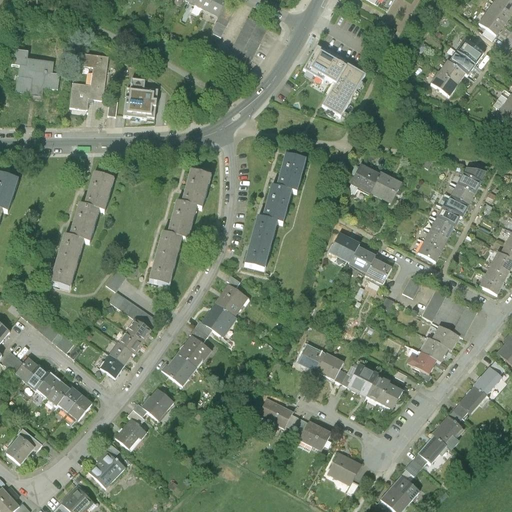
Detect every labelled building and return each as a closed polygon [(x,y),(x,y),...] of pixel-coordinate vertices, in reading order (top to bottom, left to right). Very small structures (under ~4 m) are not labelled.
[(201,11),(203,9),(207,0),(187,0),(187,1),(195,5),(194,8),(201,11)] [(227,0),(226,0),(207,0),(203,9),(211,13),(210,16),(217,20),(227,2),(227,0)] [(496,0),(494,3),(511,16),(511,14),(511,0),(496,0)] [(227,2),(217,20),(210,34),(221,39),(237,7),(227,2)] [(494,3),(486,14),(503,26),(511,16),(494,3)] [(495,37),(503,26),(486,14),(478,24),(495,37)] [(268,29),(247,19),(223,67),(244,77),(268,29)] [(464,42),(457,53),(475,66),(483,55),(464,42)] [(56,91),(57,60),(33,59),(33,51),(15,50),(15,65),(22,65),(21,89),(32,89),(32,95),(44,95),(44,86),(51,87),(51,91),(56,91)] [(304,71),(335,88),(346,69),(314,52),(304,71)] [(467,77),(475,66),(457,53),(449,64),(465,75),(467,77)] [(108,60),(85,57),(83,69),(92,70),(89,88),(73,86),(69,110),(87,112),(89,101),(103,103),(108,60)] [(447,63),(439,74),(457,86),(465,75),(449,64),(447,63)] [(343,121),(365,80),(346,69),(335,88),(323,110),(343,121)] [(449,98),(457,86),(439,74),(431,85),(449,98)] [(126,99),(123,118),(146,121),(147,120),(154,121),(158,93),(144,91),(145,83),(131,82),(129,100),(126,99)] [(117,105),(109,103),(107,118),(115,119),(117,105)] [(511,130),(511,129),(511,113),(504,107),(496,118),(511,130)] [(305,165),(284,160),(275,193),(291,197),(296,198),(305,165)] [(360,168),(349,187),(368,197),(369,196),(379,178),(360,168)] [(465,171),(456,187),(473,196),(484,175),(465,171)] [(210,180),(190,174),(181,206),(196,210),(201,212),(210,180)] [(380,176),(379,178),(369,196),(389,207),(400,187),(380,176)] [(0,177),(0,213),(2,214),(7,216),(18,184),(0,177)] [(113,182),(94,177),(85,209),(99,213),(104,214),(113,182)] [(467,208),(473,196),(456,187),(450,199),(467,208)] [(282,230),(291,197),(275,193),(270,191),(261,224),(276,228),(282,230)] [(461,220),(467,208),(450,199),(443,210),(459,219),(461,220)] [(187,243),(196,210),(181,206),(176,205),(167,238),(181,242),(187,243)] [(89,245),(99,213),(85,209),(79,207),(70,240),(84,244),(89,245)] [(442,210),(436,221),(453,230),(459,219),(443,210),(442,210)] [(447,242),(453,230),(436,221),(429,232),(447,242)] [(263,275),(276,228),(261,224),(256,222),(243,270),(263,275)] [(440,253),(447,242),(429,232),(423,244),(440,253)] [(168,290),(181,242),(167,238),(162,237),(149,285),(168,290)] [(339,237),(328,256),(347,267),(357,250),(358,248),(339,237)] [(70,291),(84,244),(70,240),(64,238),(51,286),(70,291)] [(434,265),(440,253),(423,244),(417,255),(434,265)] [(511,248),(506,245),(500,256),(511,261),(511,248)] [(374,259),(357,250),(347,267),(365,277),(373,262),(374,259)] [(497,254),(491,266),(508,275),(511,268),(511,261),(500,256),(497,254)] [(390,272),(373,262),(365,277),(363,279),(381,289),(390,272)] [(491,266),(485,277),(502,287),(508,275),(491,266)] [(116,272),(106,287),(116,293),(126,279),(116,272)] [(496,298),(502,287),(485,277),(478,289),(496,298)] [(230,287),(229,289),(234,293),(239,287),(229,280),(226,285),(230,287)] [(421,286),(411,280),(402,296),(412,302),(421,286)] [(228,288),(214,307),(234,320),(247,302),(234,293),(229,289),(228,288)] [(109,303),(136,322),(150,332),(157,322),(116,293),(109,303)] [(445,299),(435,293),(421,319),(431,325),(445,299)] [(235,322),(234,320),(214,307),(201,326),(212,333),(222,341),(235,322)] [(27,310),(20,317),(66,355),(74,346),(35,314),(27,310)] [(466,310),(452,336),(458,340),(462,342),(476,316),(466,310)] [(136,322),(128,334),(143,345),(151,333),(150,332),(136,322)] [(190,337),(192,338),(202,347),(212,333),(201,326),(199,324),(190,337)] [(0,345),(9,334),(0,326),(0,345)] [(438,329),(430,343),(448,353),(450,354),(458,340),(452,336),(438,329)] [(134,357),(143,345),(128,334),(119,346),(132,355),(134,357)] [(511,367),(511,336),(504,344),(506,346),(497,356),(511,368),(511,367)] [(192,338),(178,356),(196,370),(210,353),(202,347),(192,338)] [(428,341),(420,355),(435,364),(439,366),(444,356),(446,357),(448,353),(430,343),(428,341)] [(118,345),(109,357),(124,367),(132,355),(119,346),(118,345)] [(68,357),(73,361),(81,352),(76,348),(68,357)] [(323,360),(306,351),(297,366),(314,376),(315,373),(323,360)] [(11,354),(2,365),(12,372),(13,371),(17,374),(24,365),(11,354)] [(410,358),(406,366),(427,378),(435,364),(420,355),(416,362),(410,358)] [(166,365),(161,372),(181,388),(196,370),(178,356),(168,367),(166,365)] [(325,356),(323,360),(315,373),(333,383),(334,383),(339,372),(343,366),(325,356)] [(115,380),(124,367),(109,357),(100,370),(115,380)] [(16,375),(25,382),(37,368),(28,361),(24,365),(17,374),(16,375)] [(504,373),(495,365),(488,372),(497,380),(504,373)] [(48,377),(37,368),(25,382),(36,392),(36,391),(48,377)] [(359,369),(353,379),(347,390),(365,400),(377,379),(359,369)] [(353,379),(339,372),(334,383),(347,390),(353,379)] [(500,382),(497,380),(488,372),(473,389),(474,390),(485,399),(500,382)] [(404,385),(407,379),(396,373),(393,378),(404,385)] [(36,391),(45,399),(59,382),(50,375),(48,377),(36,391)] [(378,407),(388,387),(381,383),(382,381),(377,379),(365,400),(378,407)] [(70,391),(59,382),(45,399),(57,408),(58,406),(70,391)] [(402,395),(388,387),(378,407),(391,414),(402,395)] [(58,406),(68,414),(82,398),(72,389),(70,391),(58,406)] [(485,400),(485,399),(474,390),(458,407),(467,416),(470,418),(485,400)] [(150,398),(141,409),(147,413),(156,421),(164,412),(166,413),(173,404),(157,391),(151,399),(150,398)] [(92,406),(82,398),(68,414),(78,423),(92,406)] [(268,402),(259,418),(283,432),(286,428),(292,417),(293,416),(268,402)] [(127,418),(131,421),(139,428),(144,422),(142,420),(147,413),(141,409),(138,406),(127,418)] [(456,428),(467,416),(458,407),(447,420),(456,428)] [(308,426),(292,417),(286,428),(302,437),(308,426)] [(461,432),(456,428),(447,420),(431,437),(434,440),(446,450),(450,454),(458,446),(453,441),(461,432)] [(131,421),(115,440),(129,451),(139,440),(141,442),(146,435),(139,428),(131,421)] [(309,425),(308,426),(302,437),(298,443),(320,455),(330,437),(309,425)] [(34,441),(42,448),(46,444),(38,437),(34,441)] [(20,440),(7,456),(21,468),(34,452),(20,440)] [(429,468),(446,450),(434,440),(418,457),(427,466),(429,468)] [(119,454),(110,446),(104,452),(107,454),(113,460),(119,454)] [(107,454),(88,474),(105,491),(125,470),(118,463),(116,461),(116,462),(113,460),(107,454)] [(360,469),(338,457),(327,478),(349,490),(351,486),(360,469)] [(408,486),(427,466),(418,457),(404,472),(406,474),(401,479),(408,486)] [(76,488),(82,481),(79,477),(72,484),(76,488)] [(408,486),(401,479),(380,502),(391,511),(401,511),(417,494),(408,486)] [(357,489),(351,486),(349,490),(346,496),(351,499),(357,489)] [(6,493),(2,489),(0,490),(0,511),(28,511),(23,505),(19,508),(14,502),(18,498),(10,489),(6,493)] [(83,511),(91,503),(78,490),(67,501),(66,500),(61,506),(67,511),(83,511)]
